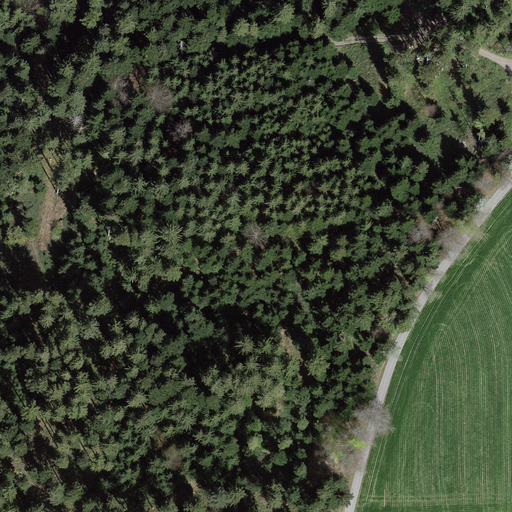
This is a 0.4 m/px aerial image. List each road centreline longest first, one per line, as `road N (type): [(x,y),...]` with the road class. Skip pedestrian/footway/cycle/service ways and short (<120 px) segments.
road 1 (track): [(0,102),(51,100),(222,49),(443,32)]
road 2 (unclassified): [(511,182),(432,283),(399,342),(350,511)]
